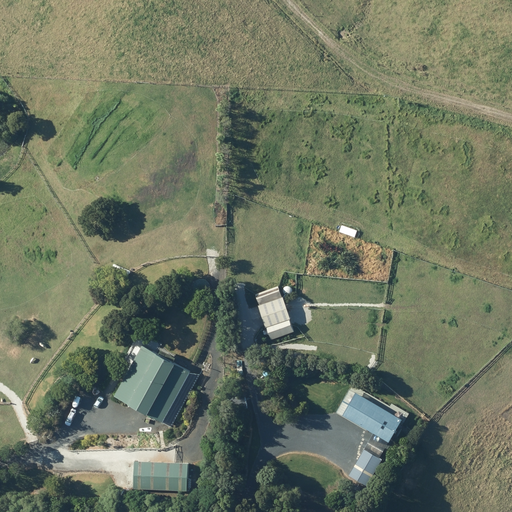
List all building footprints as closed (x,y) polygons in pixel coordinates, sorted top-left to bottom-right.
[(256,290),(263,306),(281,299),(274,283),(256,290)] [(131,339),(105,393),(163,421),(190,367),(131,339)] [(345,386),(333,407),(377,432),(389,411),(345,386)] [(366,488),(381,459),(362,449),(346,477),(366,488)] [(177,457),(130,456),(129,484),(177,485),(177,457)]
